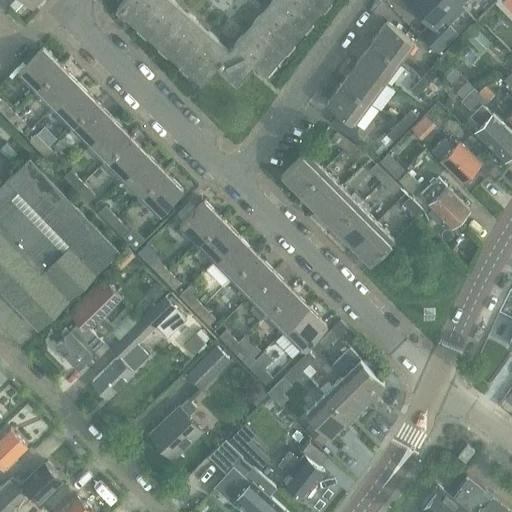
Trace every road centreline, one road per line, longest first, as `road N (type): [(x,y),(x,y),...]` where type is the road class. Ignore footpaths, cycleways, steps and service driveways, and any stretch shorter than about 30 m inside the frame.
road 1 (residential): [(435,376),(230,183)]
road 2 (residential): [(230,183),(58,18),(74,0)]
road 3 (residential): [(230,183),(360,0)]
road 4 (residential): [(151,511),(0,350)]
road 5 (tertiary): [(435,376),(511,228)]
road 6 (tertiary): [(351,511),(405,438),(435,376)]
